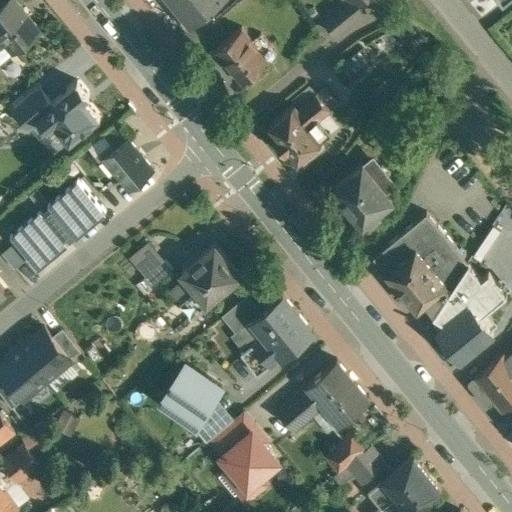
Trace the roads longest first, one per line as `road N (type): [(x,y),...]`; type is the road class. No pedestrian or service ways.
road 1 (primary): [(215,146),(511,509)]
road 2 (residential): [(215,146),(0,327)]
road 3 (primary): [(93,0),(215,146)]
